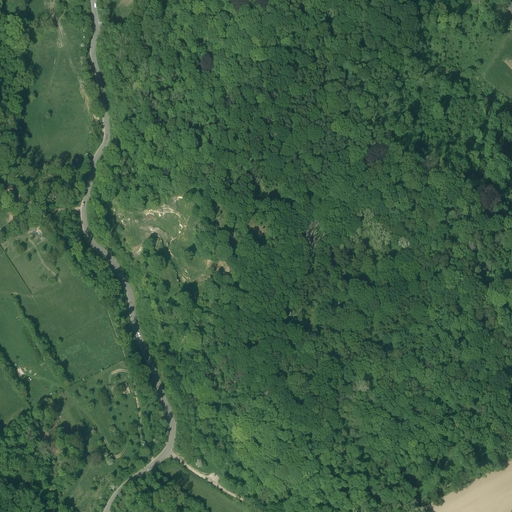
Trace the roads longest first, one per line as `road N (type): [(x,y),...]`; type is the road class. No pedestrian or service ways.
road 1 (unclassified): [(106,511),(167,451),(173,428),(128,289),(85,227),(93,164),(107,138),(93,59),(94,0)]
road 2 (track): [(359,172),(373,225),(448,284),(511,413)]
